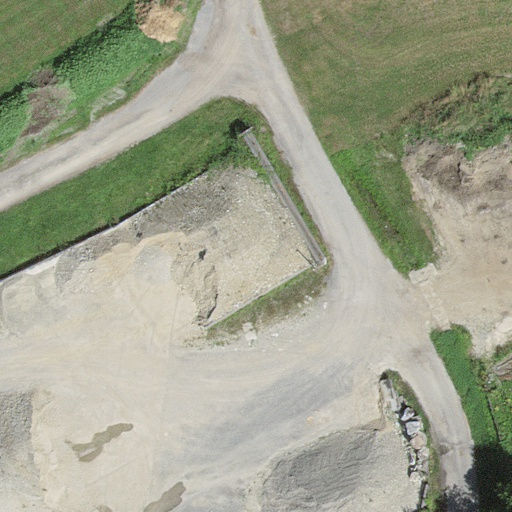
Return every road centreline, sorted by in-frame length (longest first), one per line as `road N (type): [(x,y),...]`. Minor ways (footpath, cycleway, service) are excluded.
road 1 (track): [(227,0),(431,399),(456,511)]
road 2 (track): [(0,199),(129,130),(181,79),(216,0)]
